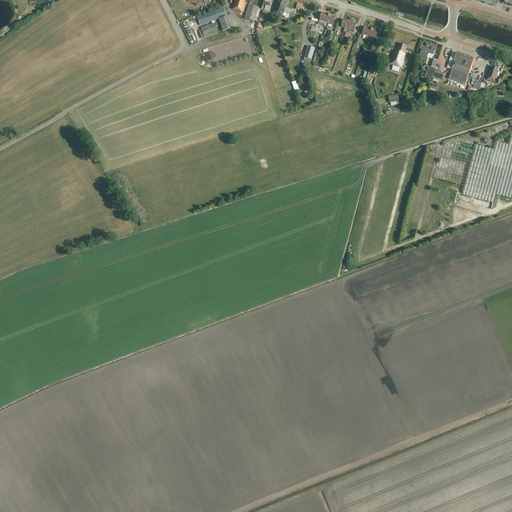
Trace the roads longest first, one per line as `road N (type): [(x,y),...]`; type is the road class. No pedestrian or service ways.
road 1 (track): [(290,187),(511,118)]
road 2 (track): [(0,148),(183,46)]
road 3 (residential): [(448,36),(329,0)]
